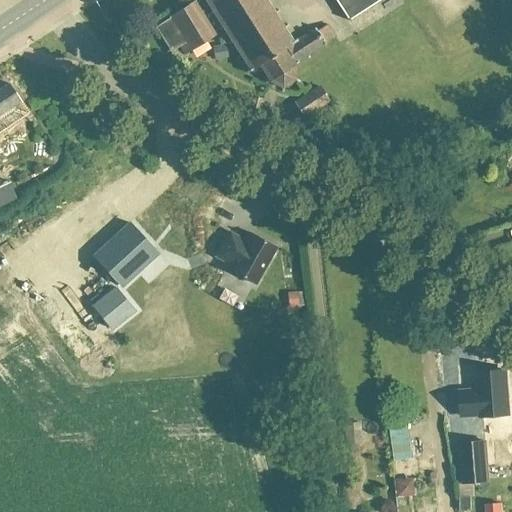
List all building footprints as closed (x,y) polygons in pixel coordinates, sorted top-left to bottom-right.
[(326,42),(336,36),(328,23),(318,30),(316,27),(293,41),(267,0),(204,0),(249,71),(260,64),(269,79),(285,89),(296,83),(295,63),(326,43),(326,42)] [(335,0),(348,19),(349,21),(350,20),(380,0),(335,0)] [(185,53),(215,35),(195,2),(171,17),(157,26),(171,50),(180,44),(185,53)] [(214,61),(229,58),(226,44),(211,48),(214,61)] [(0,114),(18,102),(7,85),(0,89),(0,114)] [(329,101),(320,87),(296,103),(305,117),(329,101)] [(103,162),(92,168),(96,175),(84,183),(91,194),(114,179),(103,162)] [(0,210),(19,201),(10,182),(0,186),(0,210)] [(42,231),(69,210),(58,195),(30,216),(42,231)] [(122,286),(159,252),(131,222),(94,257),(122,286)] [(229,233),(216,256),(233,266),(230,271),(254,285),(275,247),(252,234),(245,245),(241,242),(242,240),(229,233)] [(116,290),(95,307),(112,329),(134,312),(116,290)] [(142,339),(175,320),(163,301),(131,320),(142,339)] [(67,321),(61,325),(66,334),(82,324),(69,304),(60,309),(67,321)] [(241,344),(267,338),(263,322),(237,327),(241,344)] [(479,390),(460,391),(462,416),(481,415),(481,417),(509,414),(505,370),(477,373),(479,390)] [(393,459),(392,460),(395,481),(415,478),(414,468),(420,467),(418,451),(411,452),(407,418),(388,421),(393,459)] [(345,445),(347,456),(360,455),(359,443),(364,443),(362,422),(346,423),(348,445),(345,445)] [(464,483),(488,481),(485,441),(461,443),(464,483)] [(476,504),(476,511),(508,511),(508,502),(476,504)]
